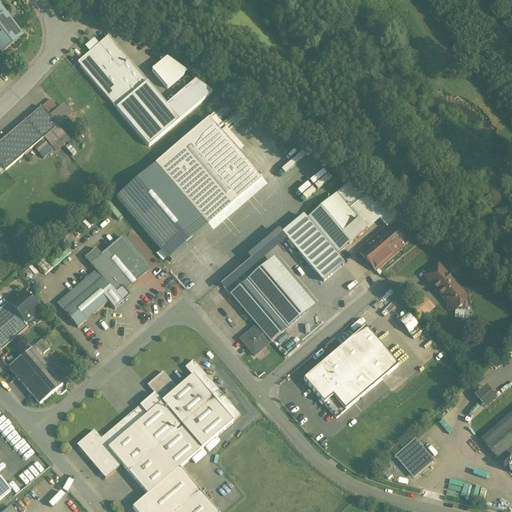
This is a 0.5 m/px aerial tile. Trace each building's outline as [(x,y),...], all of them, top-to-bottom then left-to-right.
[(0,7),(0,51),(1,53),(18,40),(8,26),(10,25),(5,20),(8,18),(0,7)] [(166,106),(108,37),(97,47),(94,46),(90,50),(90,53),(77,63),(148,147),(212,93),(195,81),(166,106)] [(168,89),(190,74),(176,54),(154,69),(168,89)] [(41,108),(0,142),(0,165),(1,167),(5,171),(57,127),(41,108)] [(207,227),(261,182),(208,120),(116,199),(169,260),(207,227)] [(370,207),(350,183),(346,187),(376,222),(383,216),(373,204),(370,207)] [(376,222),(346,187),(305,221),(302,217),(282,234),(323,283),(343,266),(335,256),(376,222)] [(402,249),(385,229),(357,252),(368,265),(373,260),(380,268),(391,258),(402,249)] [(121,239),(101,256),(96,250),(84,259),(95,272),(96,272),(116,295),(116,296),(147,269),(122,240),(121,239)] [(456,287),(437,266),(423,277),(442,299),(456,287)] [(95,272),(57,305),(77,329),(116,296),(116,295),(96,272),(95,272)] [(254,357),(287,329),(247,282),(231,296),(257,327),(240,341),(254,357)] [(457,289),(456,287),(442,299),(443,301),(444,300),(447,304),(447,309),(449,312),(454,312),(457,310),(464,311),(465,297),(462,294),(459,293),(456,290),(457,289)] [(38,312),(23,294),(8,306),(23,325),(38,312)] [(429,297),(418,306),(427,317),(438,307),(429,297)] [(7,305),(0,311),(0,352),(0,353),(28,329),(23,325),(8,306),(7,305)] [(365,328),(303,381),(320,400),(318,401),(318,403),(321,407),(323,407),(324,405),(336,419),(398,367),(365,328)] [(62,386),(31,349),(8,369),(39,405),(62,386)] [(101,440),(100,441),(121,466),(147,496),(148,496),(179,469),(240,418),(193,362),(185,369),(192,378),(177,390),(162,373),(147,387),(161,404),(147,416),(140,407),(101,440)] [(487,389),(477,398),(486,409),(496,400),(487,389)] [(511,415),(481,441),(501,464),(511,454),(511,415)] [(121,466),(100,441),(101,440),(94,432),(77,446),(105,480),(121,466)] [(432,462),(416,443),(397,458),(414,478),(432,462)] [(215,511),(179,469),(148,496),(147,496),(132,509),(134,511),(215,511)] [(0,479),(0,500),(10,492),(0,479)]
